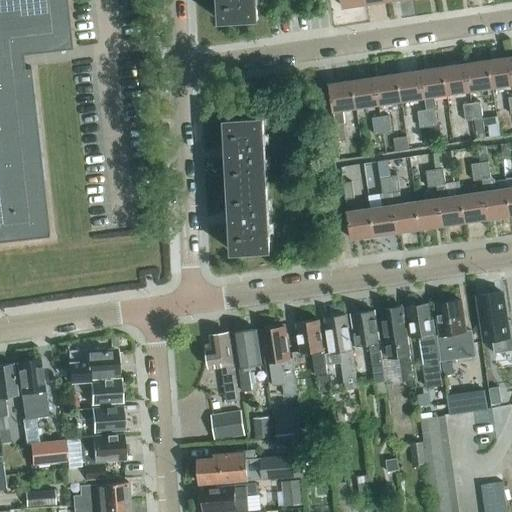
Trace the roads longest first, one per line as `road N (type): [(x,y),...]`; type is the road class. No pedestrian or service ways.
road 1 (residential): [(183,58),(511,15)]
road 2 (residential): [(192,306),(511,256)]
road 3 (residential): [(192,306),(183,58)]
road 4 (residential): [(170,511),(161,311)]
road 5 (residential): [(0,333),(161,311)]
